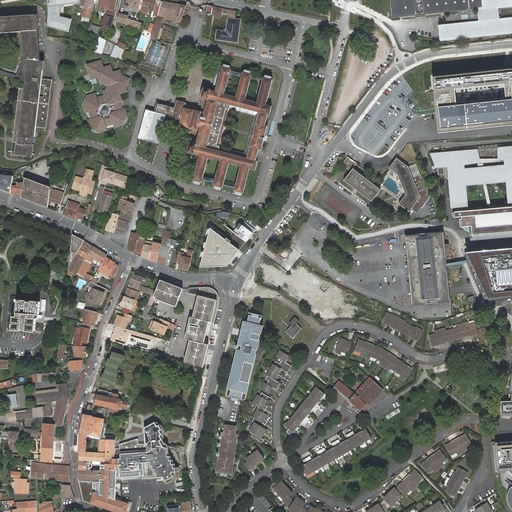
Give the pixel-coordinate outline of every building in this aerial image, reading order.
[(80,3),(80,0),(47,0),(48,6),(48,13),(48,16),(47,27),(69,32),(72,19),(59,16),(60,5),(80,3)] [(79,6),(84,7),(82,17),(90,18),(92,8),(93,0),(80,0),(80,3),(80,4),(79,6)] [(117,0),(101,0),(100,6),(99,12),(105,13),(106,9),(108,9),(115,11),(117,0)] [(141,0),(128,0),(126,10),(138,12),(141,0)] [(153,16),(157,17),(160,6),(156,5),(157,0),(144,0),(142,9),(144,9),(144,7),(153,10),(152,12),(154,12),(153,16)] [(511,0),(390,0),(392,17),(478,8),(480,21),(439,25),(441,40),(511,32),(511,17),(499,19),(497,8),(511,5),(511,0)] [(152,33),(151,35),(159,38),(166,19),(176,21),(181,22),(183,17),(185,18),(187,12),(185,11),(185,10),(186,7),(162,1),(160,6),(157,17),(155,24),(154,28),(152,33)] [(213,6),(212,14),(221,16),(222,13),(223,8),(213,6)] [(237,11),(223,8),(222,13),(228,15),(227,29),(224,31),(217,30),(216,40),(238,43),(241,19),(236,18),(237,11)] [(110,26),(111,27),(115,11),(108,9),(103,24),(104,24),(103,29),(109,31),(110,26)] [(129,16),(120,13),(118,21),(127,23),(126,25),(139,29),(141,23),(128,19),(129,16)] [(15,152),(33,154),(34,144),(34,145),(36,127),(46,128),(52,80),(52,77),(43,76),(45,61),(40,60),(37,14),(0,16),(0,33),(22,32),(23,59),(29,59),(27,76),(26,82),(25,89),(20,88),(13,142),(16,143),(15,152)] [(88,32),(98,35),(101,27),(91,24),(88,32)] [(100,36),(95,52),(102,54),(105,40),(100,36)] [(162,67),(168,47),(151,42),(145,62),(162,67)] [(115,45),(110,56),(118,58),(121,48),(117,46),(115,45)] [(0,69),(0,74),(26,82),(27,76),(29,59),(23,59),(16,75),(0,69)] [(91,115),(90,115),(87,116),(91,128),(99,132),(108,130),(107,127),(106,126),(113,124),(113,125),(114,128),(123,125),(127,117),(127,116),(125,108),(123,109),(121,109),(119,102),(120,102),(122,101),(120,94),(127,92),(126,88),(122,74),(120,70),(113,72),(111,65),(104,67),(101,60),(94,63),(89,72),(91,80),(98,77),(101,84),(104,84),(108,86),(106,90),(103,91),(104,96),(97,98),(96,93),(87,96),(83,104),(86,112),(88,112),(89,111),(91,115)] [(194,110),(185,108),(186,103),(177,101),(175,108),(174,112),(157,107),(156,112),(146,110),(139,138),(158,143),(165,115),(172,117),(170,128),(185,132),(186,127),(189,128),(189,129),(200,131),(197,145),(190,143),(188,153),(199,155),(193,180),(194,180),(193,183),(200,185),(201,182),(202,183),(202,181),(204,181),(206,174),(204,174),(208,157),(220,160),(214,186),(215,186),(214,188),(221,190),(221,188),(223,188),(229,163),(241,166),(234,191),(236,191),(235,194),(242,195),(242,193),(243,193),(250,168),(256,170),(258,161),(256,160),(259,150),(261,150),(268,126),(265,125),(268,115),(269,115),(272,106),(266,105),(273,80),(271,79),(272,77),(265,75),(265,77),(264,77),(257,102),(246,99),(252,74),(251,74),(251,71),(245,70),(244,72),(243,72),(236,97),(225,94),(227,86),(231,87),(232,81),(228,81),(230,76),(232,76),(233,73),(230,73),(231,69),(230,68),(231,66),(224,64),(223,67),(222,66),(215,91),(204,88),(201,97),(202,97),(198,111),(194,110)] [(511,66),(508,67),(428,75),(432,112),(433,124),(433,131),(511,123),(511,66)] [(130,79),(122,74),(126,88),(130,79)] [(158,104),(157,107),(174,112),(175,108),(158,104)] [(32,157),(33,154),(15,152),(16,143),(13,142),(12,151),(11,155),(32,157)] [(477,150),(431,154),(436,166),(448,166),(452,209),(457,209),(468,208),(466,185),(483,183),(487,183),(507,181),(509,204),(511,203),(511,146),(498,148),(499,159),(499,160),(505,159),(505,161),(505,166),(465,169),(464,165),(480,162),(480,159),(477,150)] [(342,165),(351,171),(353,168),(357,163),(352,160),(351,159),(348,157),(342,165)] [(408,167),(397,158),(389,168),(398,175),(406,195),(399,204),(409,211),(412,209),(417,213),(430,196),(421,174),(413,178),(408,167)] [(416,163),(408,167),(413,178),(421,174),(416,163)] [(107,166),(102,164),(98,179),(125,188),(128,177),(106,169),(107,166)] [(353,168),(351,171),(344,180),(372,201),(381,189),(353,168)] [(85,189),(83,196),(88,197),(89,192),(93,193),(96,183),(92,182),(95,172),(88,170),(85,180),(77,178),(74,188),(83,190),(83,188),(85,189)] [(145,180),(150,188),(156,184),(151,176),(145,180)] [(48,206),(49,201),(49,199),(51,187),(25,177),(24,183),(22,194),(22,196),(48,206)] [(17,186),(12,186),(11,186),(11,193),(22,197),(22,196),(22,194),(24,183),(18,182),(17,186)] [(53,185),(51,185),(51,187),(49,199),(49,201),(58,204),(61,205),(65,193),(62,192),(62,191),(56,190),(53,189),(53,185)] [(152,190),(157,198),(164,193),(158,185),(152,190)] [(104,187),(101,186),(96,201),(101,202),(98,211),(107,213),(112,197),(102,194),(103,190),(104,187)] [(122,211),(132,214),(136,203),(137,197),(130,194),(127,200),(121,198),(118,210),(122,211)] [(22,197),(48,207),(48,206),(22,196),(22,197)] [(170,198),(165,196),(162,199),(165,201),(170,202),(181,204),(193,206),(193,202),(181,200),(170,198)] [(66,207),(78,211),(79,206),(80,205),(68,201),(67,206),(66,206),(66,207)] [(457,209),(457,212),(511,207),(511,203),(509,204),(491,206),(487,206),(468,208),(457,209)] [(80,221),(81,221),(82,220),(83,220),(86,210),(79,207),(78,211),(66,207),(64,214),(71,217),(71,218),(76,220),(76,218),(78,218),(78,220),(78,221),(80,221)] [(471,226),(472,235),(511,231),(511,207),(457,212),(454,212),(453,215),(455,217),(462,216),(462,219),(459,219),(460,227),(471,226)] [(129,222),(132,214),(122,211),(120,215),(118,223),(116,227),(115,230),(122,232),(123,229),(127,230),(129,222)] [(118,223),(120,215),(113,213),(110,221),(108,220),(105,230),(114,233),(116,227),(118,223)] [(205,224),(215,227),(217,219),(207,216),(205,224)] [(243,239),(246,242),(253,233),(253,232),(255,230),(247,224),(244,222),(242,225),(245,227),(239,234),(237,232),(235,231),(234,233),(236,234),(239,236),(243,239)] [(239,234),(245,227),(242,225),(237,232),(239,234)] [(163,236),(165,229),(158,227),(156,234),(163,236)] [(240,250),(210,227),(200,267),(227,267),(240,250)] [(131,252),(141,256),(144,244),(146,245),(147,241),(139,240),(141,234),(132,232),(128,250),(131,252)] [(420,235),(404,237),(411,305),(426,303),(426,302),(434,301),(434,303),(449,301),(448,291),(445,258),(444,246),(443,237),(442,233),(427,235),(427,236),(420,237),(420,235)] [(84,240),(73,234),(71,250),(68,270),(73,272),(77,274),(79,275),(83,277),(84,278),(94,258),(89,255),(93,246),(84,240)] [(141,256),(149,259),(153,243),(147,241),(146,245),(144,244),(141,256)] [(161,246),(157,262),(166,264),(170,248),(166,247),(167,242),(162,241),(161,244),(161,246)] [(149,259),(157,262),(161,246),(161,244),(153,242),(153,243),(149,259)] [(107,255),(93,246),(89,255),(94,258),(102,263),(106,257),(107,255)] [(180,268),(189,270),(193,251),(189,250),(187,258),(183,256),(183,253),(179,252),(177,260),(181,261),(180,268)] [(511,297),(511,250),(465,254),(485,301),(511,297)] [(106,257),(102,263),(99,268),(97,272),(99,273),(101,270),(108,273),(110,274),(109,276),(113,278),(114,275),(119,265),(106,257)] [(133,274),(129,286),(138,290),(144,292),(152,295),(154,296),(156,291),(141,286),(141,288),(140,287),(143,278),(133,274)] [(183,288),(160,280),(158,286),(156,291),(154,296),(155,297),(155,298),(176,306),(183,288)] [(104,293),(106,288),(97,284),(92,281),(91,281),(89,287),(92,288),(88,299),(92,301),(100,304),(105,293),(104,293)] [(128,287),(125,296),(137,300),(137,298),(135,297),(137,292),(138,293),(139,291),(128,287)] [(198,295),(200,290),(207,292),(207,291),(211,292),(214,293),(214,296),(217,297),(217,300),(219,300),(219,298),(219,295),(218,293),(217,292),(215,290),(213,289),(210,287),(205,287),(189,287),(188,293),(198,295)] [(190,340),(185,361),(185,362),(203,367),(208,344),(204,343),(209,321),(211,322),(217,300),(217,297),(214,296),(214,293),(211,292),(207,291),(207,292),(200,290),(198,295),(193,317),(190,317),(185,338),(190,340)] [(131,310),(135,311),(139,301),(137,300),(125,296),(122,305),(131,309),(131,310)] [(23,332),(32,333),(34,320),(33,320),(33,316),(34,316),(36,316),(37,316),(38,303),(28,302),(28,303),(25,303),(25,302),(15,301),(15,307),(14,314),(15,314),(15,316),(15,317),(15,318),(11,317),(10,324),(10,331),(15,331),(19,331),(19,330),(23,331),(23,332)] [(148,313),(152,306),(148,304),(147,304),(143,314),(147,316),(148,313)] [(94,325),(97,312),(84,309),(84,312),(87,313),(84,323),(94,325)] [(380,309),(375,318),(390,325),(389,326),(393,328),(398,317),(391,313),(390,315),(380,309)] [(121,312),(117,322),(127,326),(130,318),(131,318),(132,317),(131,316),(126,314),(121,312)] [(261,319),(249,316),(247,323),(244,323),(238,346),(239,346),(239,349),(238,351),(237,351),(228,389),(231,390),(229,398),(242,401),(243,393),(247,394),(256,355),(254,355),(256,350),(257,350),(262,327),(259,326),(261,319)] [(299,320),(295,317),(289,323),(292,325),(286,331),(293,338),(302,328),(296,323),(299,320)] [(406,321),(398,317),(393,328),(396,330),(397,329),(405,334),(410,325),(406,323),(406,321)] [(164,334),(169,322),(163,319),(161,324),(159,323),(155,321),(152,329),(164,334)] [(468,321),(463,323),(467,338),(471,337),(470,335),(478,333),(477,329),(475,323),(469,324),(468,321)] [(87,343),(91,325),(78,322),(77,326),(79,327),(78,328),(76,327),(73,337),(75,337),(74,344),(76,344),(81,344),(82,342),(87,343)] [(458,327),(452,329),(455,340),(462,337),(463,339),(467,338),(463,323),(457,324),(458,327)] [(415,327),(410,325),(405,334),(414,338),(413,339),(417,341),(423,330),(415,326),(415,327)] [(129,329),(125,328),(124,330),(113,327),(110,337),(125,341),(128,332),(130,332),(131,331),(129,330),(129,329)] [(445,328),(440,329),(444,344),(447,343),(447,342),(455,340),(452,329),(446,331),(445,328)] [(435,334),(429,335),(432,346),(439,344),(440,345),(444,344),(440,329),(434,331),(435,334)] [(139,340),(132,338),(130,345),(137,347),(139,340)] [(341,338),(335,352),(341,354),(342,351),(348,354),(352,343),(344,341),(345,340),(341,338)] [(159,344),(168,347),(170,341),(161,339),(159,344)] [(359,340),(355,350),(361,352),(360,355),(365,357),(370,343),(366,341),(366,342),(359,340)] [(374,344),(370,343),(365,357),(370,359),(371,356),(377,358),(382,348),(374,345),(374,344)] [(64,345),(60,345),(58,357),(66,357),(66,345),(64,345)] [(86,357),(87,346),(76,345),(74,345),(73,348),(76,349),(75,356),(86,357)] [(389,353),(382,348),(377,358),(381,361),(379,364),(384,367),(393,354),(389,352),(389,353)] [(280,363),(290,369),(292,366),(285,362),(289,355),(280,350),(276,356),(282,360),(280,363)] [(396,357),(393,354),(384,367),(389,370),(390,367),(396,371),(402,362),(395,358),(396,357)] [(104,360),(100,377),(111,380),(113,375),(114,376),(115,374),(113,373),(114,368),(120,370),(122,360),(116,359),(115,363),(104,360)] [(71,360),(71,371),(82,370),(82,360),(71,360)] [(269,369),(278,374),(281,369),(287,373),(290,369),(280,363),(276,361),(274,365),(273,364),(269,369)] [(402,362),(396,371),(401,374),(399,377),(404,380),(412,367),(409,365),(408,366),(402,362)] [(269,381),(279,387),(281,383),(274,380),(278,374),(269,369),(266,374),(267,375),(265,378),(269,381)] [(511,371),(508,401),(501,401),(501,416),(511,415),(511,371)] [(367,407),(383,390),(370,378),(355,394),(339,381),(334,387),(348,398),(361,410),(366,405),(367,407)] [(0,388),(5,387),(5,388),(13,385),(11,380),(8,380),(3,382),(0,382),(0,388)] [(273,387),(276,389),(277,390),(279,387),(269,381),(267,384),(265,382),(262,388),(269,393),(273,387)] [(57,392),(45,394),(44,390),(36,391),(38,403),(46,402),(47,406),(43,407),(33,408),(33,409),(15,411),(16,412),(7,413),(7,421),(34,417),(44,416),(52,415),(51,406),(51,401),(59,400),(54,421),(62,423),(68,399),(69,399),(67,383),(59,384),(57,385),(57,389),(57,392)] [(328,397),(317,387),(286,424),(286,426),(289,428),(287,432),(295,438),(300,431),(297,429),(302,423),(305,425),(310,419),(307,416),(312,410),(315,413),(321,406),(317,403),(322,397),(326,400),(328,397)] [(106,406),(104,419),(103,424),(107,424),(109,411),(115,412),(120,413),(120,410),(121,410),(123,408),(127,409),(128,406),(129,406),(130,405),(128,404),(129,402),(122,400),(121,399),(120,398),(120,399),(118,398),(119,394),(106,392),(106,391),(99,389),(98,394),(97,394),(96,394),(96,395),(97,395),(96,397),(96,398),(96,401),(95,401),(95,403),(94,404),(95,404),(95,405),(96,405),(96,404),(100,405),(100,406),(101,406),(101,405),(105,406),(105,407),(106,407),(106,406)] [(260,406),(264,408),(266,410),(268,406),(266,405),(266,404),(268,401),(267,399),(268,396),(262,392),(260,396),(258,394),(253,402),(260,406)] [(8,395),(9,408),(18,407),(16,394),(8,395)] [(255,418),(262,422),(266,424),(268,421),(265,419),(268,415),(264,413),(266,410),(264,408),(260,406),(253,417),(255,418)] [(420,411),(425,416),(429,413),(424,408),(420,411)] [(78,470),(78,479),(84,479),(85,470),(85,461),(85,452),(86,452),(87,435),(100,437),(103,424),(104,419),(92,416),(83,414),(80,433),(79,452),(79,463),(81,463),(81,467),(78,467),(78,470)] [(266,424),(262,422),(255,418),(253,421),(255,422),(253,426),(256,428),(265,434),(267,429),(264,427),(266,424)] [(38,459),(38,460),(38,461),(41,461),(46,462),(53,462),(55,424),(53,424),(48,423),(43,423),(41,459),(38,459)] [(115,455),(118,455),(118,450),(119,436),(104,436),(107,424),(103,424),(100,437),(100,439),(107,439),(115,440),(115,455)] [(158,446),(163,447),(161,443),(163,441),(161,437),(163,436),(160,432),(162,431),(160,427),(158,428),(156,424),(144,430),(146,445),(138,445),(138,440),(121,445),(121,449),(118,450),(118,455),(118,458),(121,458),(121,453),(122,450),(137,449),(147,448),(147,452),(158,446)] [(0,425),(0,436),(9,437),(9,440),(12,440),(12,444),(14,445),(14,450),(17,450),(18,432),(4,431),(4,426),(0,425)] [(305,464),(301,466),(307,475),(371,438),(363,425),(359,427),(361,431),(355,435),(353,431),(345,435),(347,439),(340,443),(338,439),(331,444),(333,447),(326,451),(324,447),(317,452),(319,455),(312,459),(310,456),(303,460),(305,464)] [(222,434),(217,473),(232,475),(238,436),(235,436),(236,428),(226,426),(225,434),(222,434)] [(252,436),(254,437),(257,439),(263,443),(265,439),(262,438),(265,434),(256,428),(253,426),(250,430),(254,433),(252,436)] [(38,430),(25,429),(24,437),(37,438),(38,430)] [(458,437),(455,439),(462,452),(467,450),(466,447),(471,444),(466,434),(459,438),(458,437)] [(85,470),(84,479),(78,479),(78,485),(83,500),(97,505),(112,510),(118,511),(126,511),(129,503),(116,499),(116,477),(120,477),(119,470),(118,458),(118,455),(115,455),(115,440),(107,439),(100,439),(98,452),(86,452),(85,452),(85,461),(100,461),(100,470),(90,470),(85,470)] [(452,442),(445,446),(450,455),(456,452),(457,455),(462,452),(455,439),(451,441),(452,442)] [(511,439),(511,440),(497,441),(499,471),(509,470),(511,473),(511,439)] [(158,446),(147,451),(147,452),(148,462),(150,462),(151,466),(152,466),(153,470),(154,470),(155,474),(156,474),(157,478),(163,477),(165,481),(174,476),(171,472),(179,472),(179,467),(173,468),(173,464),(171,464),(171,459),(169,460),(169,456),(167,456),(166,448),(163,447),(158,446)] [(265,458),(259,448),(246,457),(249,460),(245,462),(249,468),(265,458)] [(138,452),(137,449),(122,450),(121,453),(121,458),(118,458),(119,470),(120,477),(140,476),(139,463),(139,459),(138,452)] [(434,454),(430,456),(439,468),(444,465),(442,463),(447,459),(441,450),(434,455),(434,454)] [(428,459),(421,464),(428,473),(433,469),(435,472),(439,468),(430,456),(427,458),(428,459)] [(90,461),(85,461),(85,470),(90,470),(90,468),(92,468),(93,467),(93,465),(92,463),(91,463),(90,463),(90,461)] [(45,479),(46,464),(32,463),(31,477),(45,479)] [(59,465),(46,464),(45,479),(57,479),(58,471),(59,465)] [(70,480),(70,466),(59,465),(58,471),(57,479),(70,480)] [(455,471),(451,479),(461,484),(463,481),(462,480),(466,472),(459,467),(456,472),(455,471)] [(384,511),(383,511),(390,504),(391,506),(402,495),(401,494),(403,491),(406,494),(410,490),(412,492),(420,484),(418,482),(422,477),(414,469),(397,485),(399,486),(396,489),(394,488),(384,498),(385,500),(379,505),(378,503),(366,511),(384,511)] [(16,479),(15,492),(23,493),(23,490),(29,490),(29,483),(21,483),(21,479),(16,479)] [(448,487),(445,491),(453,495),(458,487),(459,488),(461,484),(451,479),(447,486),(448,487)] [(278,480),(271,486),(285,500),(283,502),(290,507),(289,509),(293,511),(325,511),(312,506),(310,510),(303,507),(306,503),(297,497),(294,501),(289,496),(293,493),(282,481),(280,483),(278,480)] [(186,491),(185,482),(177,482),(178,492),(186,491)] [(70,486),(70,485),(62,484),(62,483),(59,483),(59,486),(62,486),(61,495),(59,495),(59,494),(54,495),(54,496),(52,496),(52,498),(59,498),(60,497),(62,497),(63,497),(74,497),(70,486)] [(157,498),(149,499),(152,511),(160,510),(157,498)] [(485,499),(475,505),(476,507),(479,511),(478,511),(480,511),(490,506),(485,499)] [(37,511),(37,501),(32,501),(33,502),(18,503),(18,505),(18,509),(13,510),(12,511),(37,511)] [(450,511),(451,511),(446,503),(442,505),(440,501),(423,511),(450,511)] [(51,511),(54,511),(53,502),(44,502),(44,504),(40,504),(40,511),(51,511)] [(184,503),(181,503),(181,505),(182,511),(192,511),(191,502),(184,503)]
